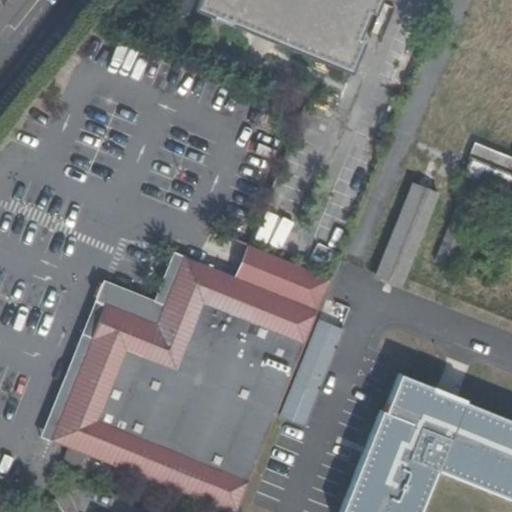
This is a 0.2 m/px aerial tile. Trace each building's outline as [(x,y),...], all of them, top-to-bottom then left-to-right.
[(369,0),(198,0),(344,62),(369,0)] [(435,256),(452,263),(483,188),(479,185),(482,178),(511,190),(511,191),(510,197),(511,198),(511,151),(474,137),(468,152),(471,154),(465,170),(472,173),(468,182),(465,180),(435,256)] [(442,187),(419,178),(382,270),(405,280),(442,187)] [(310,312),(327,272),(247,241),(233,273),(179,251),(150,316),(99,296),(43,431),(88,450),(228,510),(254,445),(310,312)] [(150,316),(179,251),(167,246),(147,292),(98,272),(82,310),(34,428),(43,431),(99,296),(150,316)] [(324,317),(316,339),(337,347),(346,325),(324,317)] [(309,419),(337,347),(316,339),(287,411),(309,419)] [(419,511),(440,464),(511,494),(511,414),(468,397),(466,402),(434,389),(437,381),(404,368),(403,370),(389,405),(386,404),(340,511),(419,511)] [(437,381),(434,389),(466,402),(468,397),(470,394),(437,381)]
